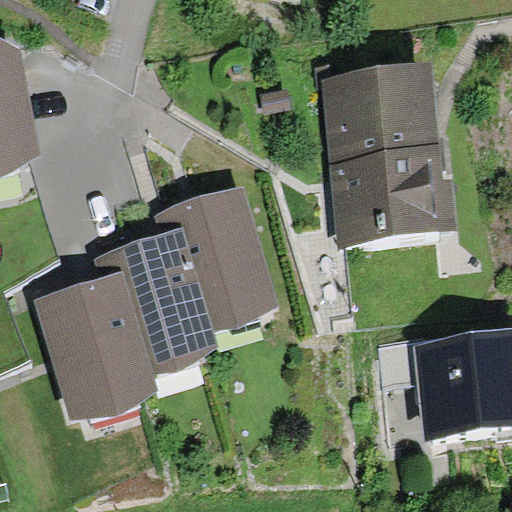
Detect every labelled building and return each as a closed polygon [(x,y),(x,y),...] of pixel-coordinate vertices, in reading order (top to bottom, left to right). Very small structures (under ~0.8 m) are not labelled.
[(0,177),(40,158),(21,50),(0,38),(0,177)] [(323,79),(339,249),(459,231),(455,180),(444,180),(433,62),(323,79)] [(289,89),(261,94),(264,114),(292,109),(289,89)] [(180,229),(212,332),(234,331),(279,307),(240,185),(156,212),(165,235),(180,229)] [(121,273),(153,375),(176,375),(217,349),(212,332),(180,229),(165,235),(94,255),(101,278),(121,273)] [(32,299),(68,419),(115,416),(158,394),(153,375),(121,273),(101,278),(32,299)] [(511,331),(414,342),(419,385),(425,439),(511,429),(511,331)] [(419,385),(414,342),(377,346),(384,389),(419,385)]
